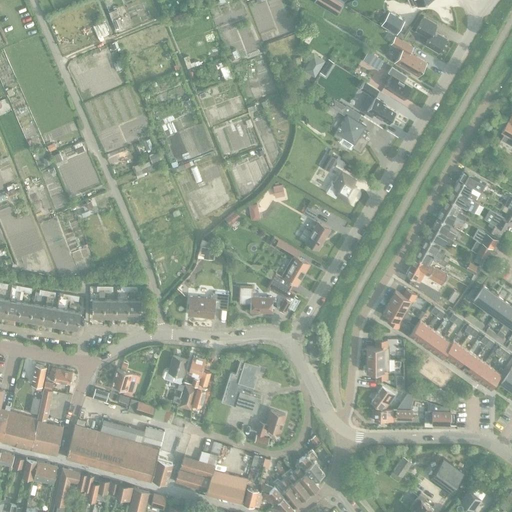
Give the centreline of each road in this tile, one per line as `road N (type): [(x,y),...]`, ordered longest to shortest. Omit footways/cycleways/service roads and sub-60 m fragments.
road 1 (unclassified): [(289,342),(477,13)]
road 2 (residential): [(245,511),(60,459)]
road 3 (tertiary): [(511,456),(473,438),(348,434)]
road 4 (tertiary): [(137,337),(271,333),(289,342)]
road 5 (residential): [(0,327),(84,342),(92,328),(131,328),(137,337)]
